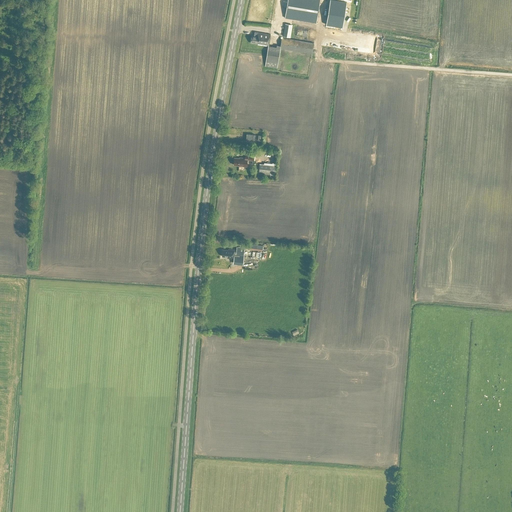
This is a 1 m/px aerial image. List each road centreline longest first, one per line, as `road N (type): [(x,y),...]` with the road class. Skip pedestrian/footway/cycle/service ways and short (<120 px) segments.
road 1 (secondary): [(179,511),(206,193),(241,0)]
road 2 (track): [(47,0),(30,211)]
